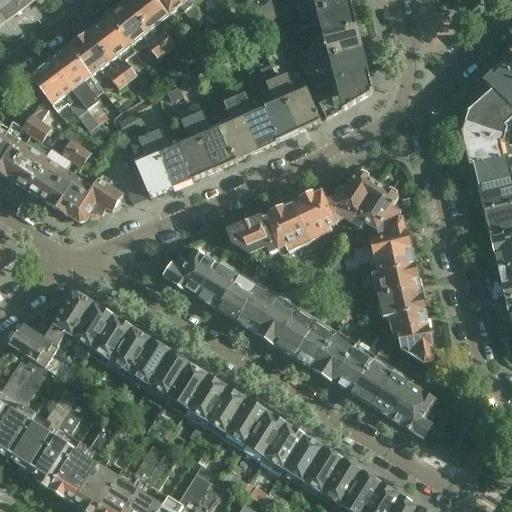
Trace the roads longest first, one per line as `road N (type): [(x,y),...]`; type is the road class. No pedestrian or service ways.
road 1 (residential): [(389,0),(408,70),(406,96),(393,113),(79,263)]
road 2 (residential): [(474,511),(79,263)]
road 3 (residential): [(511,16),(444,78),(426,104),(425,141),(480,374),(511,397)]
